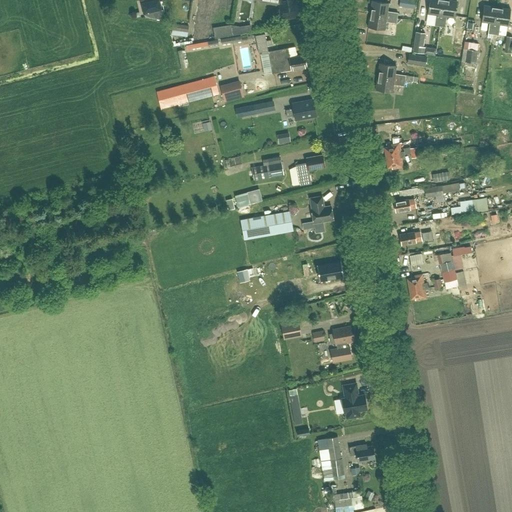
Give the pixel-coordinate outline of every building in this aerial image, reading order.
[(153,0),(140,3),(143,15),(162,11),(159,0),(153,0)] [(293,0),(279,0),(281,5),(279,5),(281,19),(299,16),(296,2),(294,3),(293,0)] [(416,0),(400,0),(400,6),(416,8),(416,0)] [(435,15),(434,26),(439,27),(443,0),(429,0),(427,14),(435,15)] [(443,0),(439,27),(445,27),(446,17),(454,18),(457,1),(451,0),(443,0)] [(397,18),(398,13),(387,11),(388,3),(371,1),(369,14),(397,18)] [(489,23),(488,34),(493,35),(497,7),(483,5),(481,22),(489,23)] [(493,35),(498,35),(500,25),(508,26),(511,9),(497,7),(493,35)] [(386,22),(396,24),(397,18),(369,14),(367,28),(385,30),(386,22)] [(173,23),(172,30),(188,32),(189,26),(173,23)] [(226,25),(213,27),(214,37),(240,33),(239,26),(226,28),(226,25)] [(422,47),(424,34),(415,32),(413,52),(423,54),(424,47),(422,47)] [(264,34),(255,36),(258,54),(268,52),(267,46),(272,45),(271,40),(266,41),(264,34)] [(221,39),(222,44),(241,41),(241,36),(221,39)] [(468,49),(476,51),(477,44),(469,42),(468,49)] [(298,46),(291,48),(293,55),(300,53),(298,46)] [(306,68),(304,55),(290,58),(288,48),(268,52),(272,74),(306,68)] [(464,62),(475,64),(477,51),(466,49),(464,62)] [(181,68),(187,67),(183,50),(178,51),(181,68)] [(427,56),(409,53),(408,63),(426,66),(427,56)] [(405,81),(405,75),(395,74),(396,65),(379,63),(377,77),(405,81)] [(214,76),(156,91),(161,109),(219,94),(214,76)] [(393,84),(404,86),(405,81),(377,77),(375,90),(392,93),(393,84)] [(225,101),(231,100),(228,86),(221,88),(225,101)] [(294,116),(295,120),(316,116),(313,99),(292,103),(293,109),(285,110),(287,117),(294,116)] [(267,102),(253,104),(255,113),(269,110),(267,102)] [(253,104),(238,108),(239,116),(255,113),(253,104)] [(209,122),(201,124),(203,132),(211,130),(209,122)] [(388,147),(384,148),(385,158),(405,154),(404,151),(400,152),(399,143),(388,145),(388,147)] [(402,158),(405,157),(405,154),(385,158),(387,167),(391,167),(391,169),(403,167),(402,158)] [(322,155),(306,158),(307,163),(296,165),(299,186),(311,184),(309,170),(324,167),(322,155)] [(281,162),(251,168),(254,180),(284,175),(281,162)] [(448,171),(431,174),(432,181),(449,178),(448,171)] [(459,183),(442,185),(443,193),(460,190),(459,183)] [(423,185),(409,188),(411,195),(425,191),(423,185)] [(425,188),(426,197),(444,194),(443,193),(442,185),(425,188)] [(249,203),(246,191),(234,195),(237,206),(249,203)] [(314,223),(333,220),(331,206),(324,207),(322,196),(310,198),(312,209),(311,209),(314,223)] [(486,198),(471,200),(473,211),(473,212),(488,210),(486,198)] [(234,208),(232,199),(226,200),(228,210),(234,208)] [(416,208),(414,199),(394,202),(396,212),(411,209),(416,208)] [(451,214),(473,211),(471,200),(460,201),(460,206),(450,208),(451,214)] [(290,211),(240,220),(240,223),(244,240),(293,231),(290,211)] [(431,231),(422,232),(423,241),(433,240),(431,231)] [(421,241),(421,239),(420,232),(414,233),(400,235),(401,244),(416,242),(416,241),(421,241)] [(451,249),(453,256),(460,254),(465,253),(463,246),(451,249)] [(423,252),(412,253),(414,263),(424,261),(423,252)] [(441,263),(445,282),(457,279),(455,270),(463,268),(460,254),(453,256),(452,256),(453,260),(441,263)] [(317,266),(319,281),(320,280),(343,276),(341,261),(340,262),(317,266)] [(246,269),(236,271),(238,279),(248,277),(246,269)] [(410,279),(407,280),(410,299),(414,298),(415,300),(426,298),(425,289),(429,289),(427,283),(424,283),(422,274),(410,276),(410,279)] [(440,278),(433,280),(434,289),(442,288),(440,278)] [(284,339),(302,336),(299,320),(281,324),(284,339)] [(335,343),(335,345),(336,345),(337,349),(330,350),(333,362),(351,358),(349,347),(347,347),(347,343),(355,341),(354,337),(353,328),(351,329),(350,326),(332,329),(333,333),(329,334),(331,343),(335,343)] [(312,333),(314,342),(324,340),(323,331),(312,333)] [(344,412),(346,412),(347,418),(360,416),(359,410),(366,409),(364,395),(358,396),(356,383),(343,385),(345,398),(342,398),(344,412)] [(297,395),(290,396),(295,424),(302,423),(297,395)] [(338,436),(327,438),(331,460),(333,476),(345,474),(342,458),(338,436)] [(358,462),(375,459),(373,445),(362,447),(362,445),(349,447),(351,455),(357,454),(358,462)] [(362,496),(335,500),(336,511),(347,511),(364,510),(362,496)]
